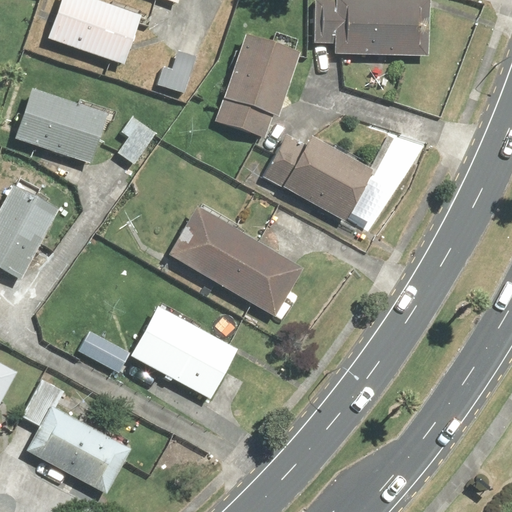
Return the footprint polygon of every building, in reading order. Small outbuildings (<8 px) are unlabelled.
[(0,0),(0,23),(11,14),(0,0)] [(82,0),(59,0),(44,43),(121,69),(138,19),(82,0)] [(428,1),(369,0),(334,0),(334,3),(312,3),(311,46),(332,47),(332,57),(427,59),(428,1)] [(241,38),(213,124),(264,141),(271,120),(276,122),(298,57),(241,38)] [(196,58),(164,50),(154,88),(186,97),(196,58)] [(28,94),(12,143),(88,168),(104,118),(28,94)] [(124,140),(114,155),(133,167),(154,135),(129,119),(118,136),(124,140)] [(284,136),(260,180),(342,225),(370,173),(307,139),(303,146),(284,136)] [(10,188),(0,206),(0,274),(19,284),(57,213),(10,188)] [(193,210),(165,258),(273,320),(301,271),(193,210)] [(154,310),(127,360),(209,403),(235,353),(154,310)] [(127,353),(87,333),(77,353),(118,372),(127,353)] [(0,368),(0,401),(14,376),(0,368)] [(48,409),(24,454),(104,497),(129,452),(48,409)]
